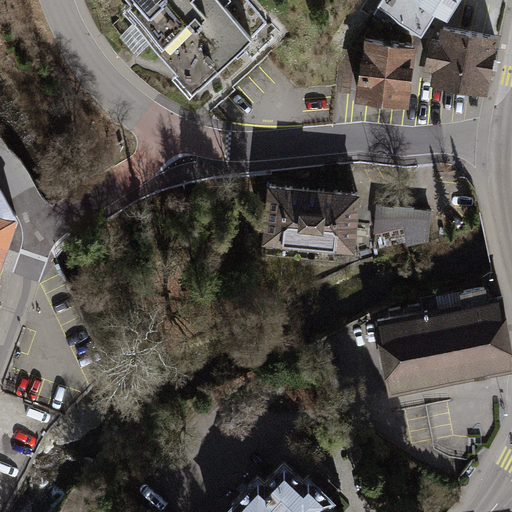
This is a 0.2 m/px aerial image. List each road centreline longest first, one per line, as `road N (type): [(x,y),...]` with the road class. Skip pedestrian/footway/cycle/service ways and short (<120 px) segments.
road 1 (residential): [(511,138),(262,154),(174,134)]
road 2 (residential): [(174,134),(112,92),(58,0)]
road 3 (residential): [(174,134),(140,182),(52,237)]
road 4 (residential): [(52,237),(28,267),(0,348)]
